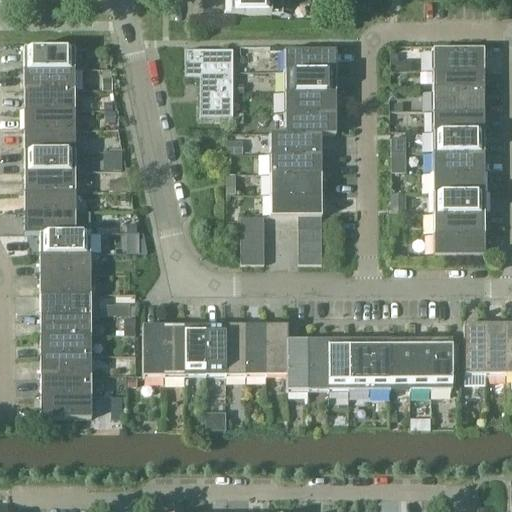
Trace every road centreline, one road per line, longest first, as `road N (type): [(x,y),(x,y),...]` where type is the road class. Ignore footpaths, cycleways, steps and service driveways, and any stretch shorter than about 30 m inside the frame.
road 1 (residential): [(121,0),(182,286),(367,289)]
road 2 (residential): [(511,32),(370,38),(367,289)]
road 3 (residential): [(461,511),(446,493),(156,492),(123,499)]
road 4 (residential): [(367,289),(511,288)]
road 5 (residential): [(5,421),(0,290)]
